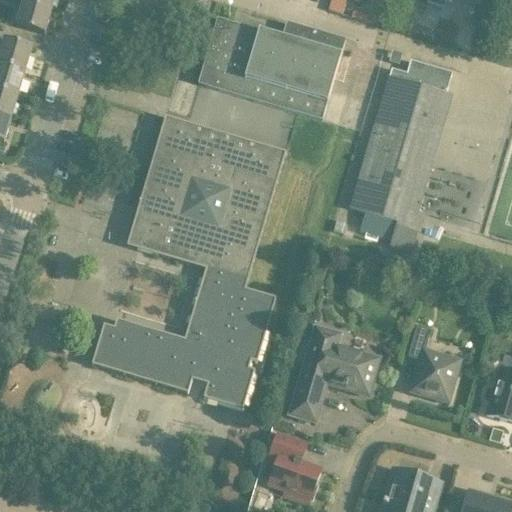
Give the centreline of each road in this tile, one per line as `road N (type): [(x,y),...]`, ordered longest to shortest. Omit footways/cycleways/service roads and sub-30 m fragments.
road 1 (residential): [(339,511),(365,437),(393,433),(511,463)]
road 2 (residential): [(26,187),(85,0)]
road 3 (residential): [(386,39),(252,0)]
